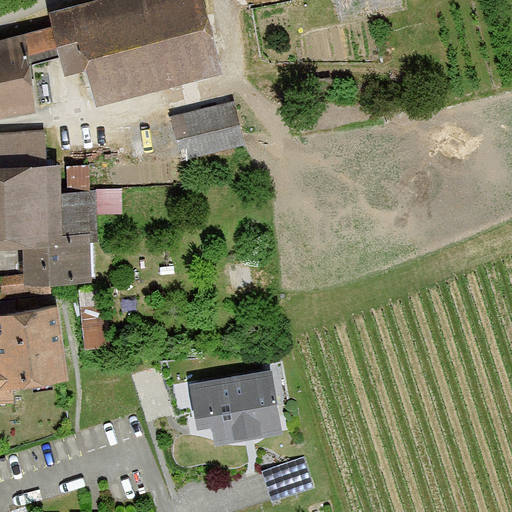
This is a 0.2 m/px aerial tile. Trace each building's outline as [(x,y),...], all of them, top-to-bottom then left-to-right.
[(222,70),(204,0),(86,0),(48,10),(63,70),(86,64),(95,102),(222,70)] [(24,29),(0,35),(0,113),(35,108),(24,29)] [(183,160),(250,145),(239,98),(173,113),(183,160)] [(60,239),(90,238),(98,238),(97,187),(60,188),(60,160),(0,161),(0,239),(23,239),(60,239)] [(92,278),(90,238),(60,239),(23,239),(23,277),(92,278)] [(101,280),(76,285),(88,345),(113,340),(101,280)] [(0,399),(14,399),(13,382),(68,374),(59,301),(0,310),(0,399)] [(283,429),(273,366),(190,380),(197,423),(212,420),(215,440),(283,429)] [(275,502),(319,487),(309,456),(264,471),(275,502)]
